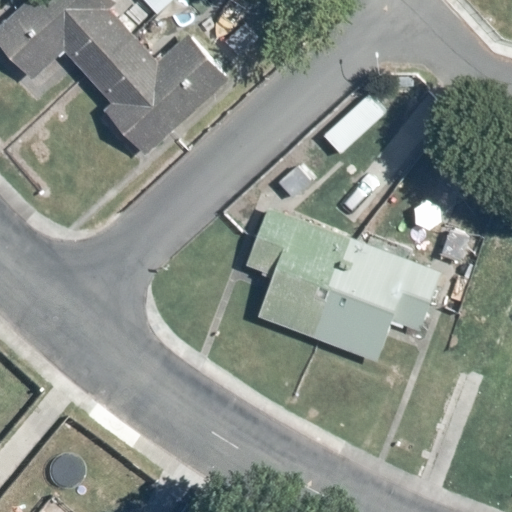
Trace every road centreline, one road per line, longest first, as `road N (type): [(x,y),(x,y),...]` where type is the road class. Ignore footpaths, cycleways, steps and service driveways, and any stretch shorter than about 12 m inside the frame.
road 1 (residential): [(382,0),(62,315)]
road 2 (residential): [(359,511),(209,433),(136,383),(62,315)]
road 3 (residential): [(511,83),(447,50),(397,0)]
